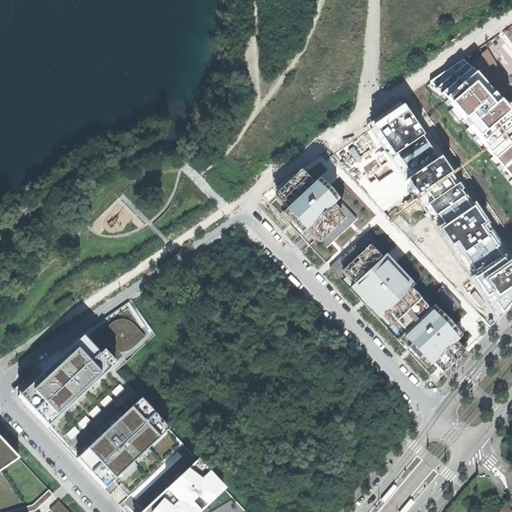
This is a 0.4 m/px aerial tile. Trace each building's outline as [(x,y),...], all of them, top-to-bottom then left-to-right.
[(511,56),(499,41),(468,64),(439,89),(505,169),(511,177),(511,56)] [(386,113),(360,131),(368,144),(395,126),(386,113)] [(312,185),(303,174),(275,199),(296,221),(292,224),(296,229),(301,234),(308,228),(319,238),(341,217),(331,206),(336,201),(317,180),(312,185)] [(394,270),(374,248),(346,273),(358,287),(354,291),(365,302),(383,321),(414,292),(405,283),(409,279),(398,267),(394,270)] [(53,308),(57,315),(73,304),(69,298),(53,308)] [(469,346),(424,300),(400,324),(410,335),(403,340),(413,350),(423,361),(426,358),(435,367),(437,365),(447,374),(469,353),(465,349),(469,346)] [(135,346),(144,337),(133,324),(129,322),(123,320),(116,320),(111,323),(108,328),(105,333),(105,338),(107,343),(110,348),(114,351),(119,353),(125,352),(130,350),(135,346)] [(47,428),(111,368),(82,337),(42,374),(18,396),(47,428)] [(169,429),(140,399),(104,433),(76,459),(105,489),(135,460),(148,448),(166,432),(169,429)] [(0,471),(1,471),(19,459),(0,439),(0,471)] [(168,488),(142,511),(199,511),(224,489),(197,460),(193,464),(193,465),(168,488)] [(383,501),(384,503),(397,488),(394,485),(392,487),(383,498),(381,500),(383,501)] [(30,511),(34,511),(52,495),(49,491),(32,506),(7,511),(30,511)] [(412,501),(411,499),(399,511),(405,511),(412,504),(414,502),(412,501)] [(51,511),(69,511),(59,501),(49,509),(51,511)]
